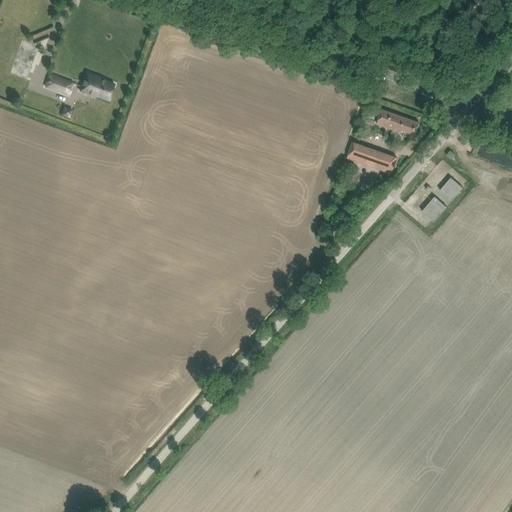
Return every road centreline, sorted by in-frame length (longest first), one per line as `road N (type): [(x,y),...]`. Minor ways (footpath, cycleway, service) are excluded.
road 1 (unclassified): [(114,511),(469,104)]
road 2 (tertiary): [(469,104),(174,0)]
